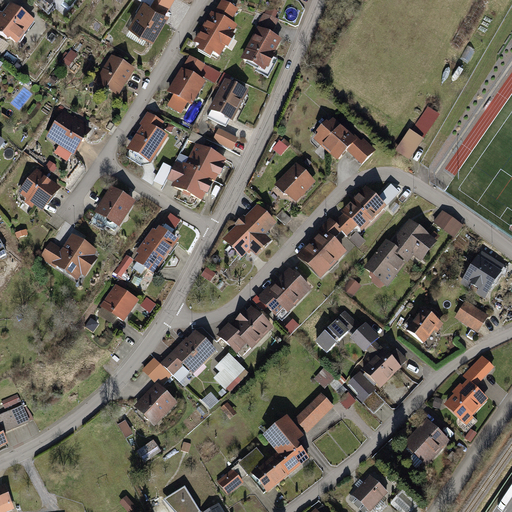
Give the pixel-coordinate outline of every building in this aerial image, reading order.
[(149,0),(148,2),(144,0),(129,27),(156,42),(171,15),(165,12),(172,0),(149,0)] [(240,14),(222,4),(215,16),(212,14),(194,46),(221,62),(239,30),(233,26),(240,14)] [(35,23),(10,6),(0,20),(0,35),(18,48),(35,23)] [(280,20),(265,13),(242,63),(267,75),(283,41),(273,37),(280,20)] [(71,49),(63,61),(71,67),(80,55),(71,49)] [(137,73),(113,58),(96,85),(120,100),(137,73)] [(206,68),(190,59),(168,95),(175,99),(169,108),(184,117),(189,108),(194,111),(208,86),(198,80),(206,68)] [(250,94),(226,82),(211,111),(235,124),(250,94)] [(412,132),(424,141),(440,116),(428,108),(412,132)] [(93,132),(64,113),(46,140),(76,159),(93,132)] [(166,126),(148,116),(127,151),(153,167),(169,140),(161,134),(166,126)] [(356,142),(332,119),(313,140),(339,163),(349,153),(363,166),(377,150),(362,136),(356,142)] [(214,142),(235,152),(241,139),(220,129),(214,142)] [(424,141),(412,132),(398,150),(410,159),(424,141)] [(274,148),(282,156),(293,146),(285,138),(274,148)] [(225,161),(195,147),(186,166),(178,162),(168,183),(174,185),(173,188),(205,204),(225,161)] [(156,183),(164,187),(174,169),(166,164),(156,183)] [(298,164),(278,185),(297,204),(317,183),(298,164)] [(62,191),(37,172),(19,196),(45,215),(62,191)] [(356,234),(391,205),(374,184),(339,213),(356,234)] [(136,204),(109,188),(95,212),(122,228),(136,204)] [(278,226),(257,206),(223,240),(243,261),(251,253),(258,260),(273,245),(266,238),(278,226)] [(465,227),(443,211),(434,224),(456,240),(465,227)] [(175,235),(182,220),(171,215),(164,230),(175,235)] [(439,243),(410,221),(392,243),(388,240),(364,270),(388,288),(413,256),(422,264),(439,243)] [(319,275),(354,242),(336,224),(302,256),(319,275)] [(180,243),(156,227),(135,259),(159,275),(180,243)] [(101,255),(72,236),(63,250),(51,242),(40,260),(80,286),(101,255)] [(487,298),(505,269),(483,255),(465,283),(487,298)] [(136,263),(125,256),(112,275),(123,282),(136,263)] [(281,315),(312,284),(294,266),(262,297),(281,315)] [(140,303),(117,286),(102,307),(125,324),(140,303)] [(153,314),(158,305),(148,298),(143,307),(153,314)] [(239,352),(276,319),(257,299),(221,332),(239,352)] [(490,319),(466,303),(455,320),(480,336),(490,319)] [(445,326),(423,309),(406,331),(428,347),(445,326)] [(360,326),(346,312),(315,344),(328,357),(360,326)] [(294,335),(301,327),(294,321),(287,329),(294,335)] [(382,338),(368,325),(352,342),(366,355),(382,338)] [(216,352),(194,331),(162,364),(184,386),(216,352)] [(216,378),(231,394),(251,375),(226,348),(216,358),(226,368),(216,378)] [(385,349),(362,371),(380,391),(403,369),(385,349)] [(404,367),(409,361),(400,352),(395,359),(404,367)] [(486,379),(472,367),(463,377),(468,382),(445,407),(466,426),(489,401),(477,390),(486,379)] [(359,375),(346,387),(374,416),(386,404),(359,375)] [(179,406),(158,385),(135,407),(155,429),(179,406)] [(214,407),(220,404),(214,394),(209,397),(214,407)] [(321,396),(295,421),(308,434),(334,409),(321,396)] [(288,418),(263,437),(278,456),(268,464),(257,450),(241,463),(266,495),(311,460),(299,445),(305,440),(288,418)] [(451,443),(427,421),(404,446),(429,468),(451,443)] [(0,427),(0,449),(8,446),(0,427)] [(138,452),(146,465),(164,454),(156,441),(138,452)] [(234,470),(217,482),(228,497),(245,485),(234,470)] [(371,511),(388,494),(371,478),(353,497),(368,511),(371,511)] [(5,486),(0,488),(0,511),(14,511),(15,511),(5,486)] [(197,511),(184,489),(168,498),(176,511),(197,511)] [(413,511),(417,508),(402,495),(392,506),(398,511),(413,511)] [(139,511),(130,497),(123,501),(128,511),(139,511)]
